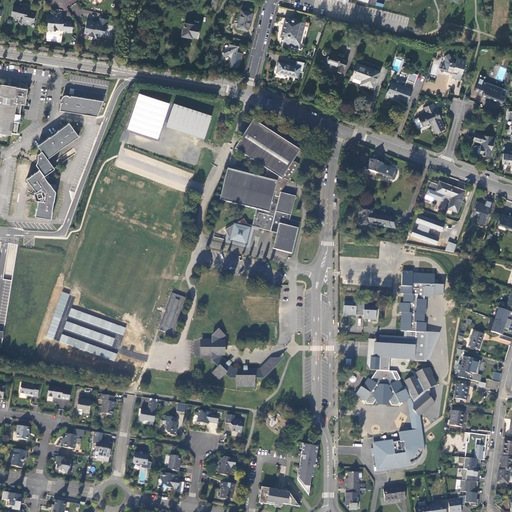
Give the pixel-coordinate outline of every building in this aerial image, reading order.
[(23,8),(14,5),(12,15),(16,16),(16,17),(24,20),(25,22),(31,23),(32,19),(35,20),(37,13),(29,11),(30,7),(24,6),(23,8)] [(247,31),(252,13),(241,10),(237,28),(247,31)] [(73,32),(73,26),(71,26),(71,22),(62,21),(62,19),(60,17),(59,17),(55,17),(55,16),(48,15),(47,21),(48,22),(48,28),(49,29),(53,29),(53,30),(55,30),(59,30),(59,29),(63,29),(63,30),(64,31),(73,32)] [(293,20),(285,18),(280,35),(284,36),(282,44),(299,48),(305,23),(299,22),(300,20),(294,19),(293,20)] [(89,36),(94,37),(95,35),(100,36),(104,37),(107,25),(102,24),(102,22),(101,22),(100,23),(88,20),(85,33),(89,34),(89,36)] [(182,36),(190,38),(190,35),(198,37),(201,26),(184,23),(182,36)] [(239,46),(230,44),(229,48),(223,49),(222,54),(225,56),(228,55),(231,57),(230,62),(227,65),(230,67),(237,69),(239,66),(240,63),(239,62),(241,59),(240,58),(242,55),(240,54),(241,53),(237,52),(239,46)] [(444,71),(450,73),(453,74),(452,78),(461,80),(466,61),(458,58),(457,62),(454,62),(449,54),(444,57),(445,59),(444,65),(440,67),(442,72),(444,71)] [(337,70),(343,73),(347,61),(343,59),(342,60),(330,56),(327,63),(338,67),(337,70)] [(279,63),(278,68),(278,69),(280,70),(280,73),(302,78),(304,72),(303,72),(305,63),(297,61),(296,67),(279,63)] [(364,85),(374,89),(380,72),(369,68),(368,69),(358,66),(353,77),(363,80),(366,81),(364,85)] [(392,82),(387,94),(409,102),(416,83),(419,75),(412,73),(409,81),(407,80),(405,87),(392,82)] [(503,101),(507,90),(503,88),(483,81),(485,77),(480,75),(475,90),(480,92),(481,89),(484,91),(483,93),(483,95),(493,99),(498,100),(498,99),(503,101)] [(0,84),(0,132),(11,135),(12,133),(17,133),(19,122),(20,122),(21,115),(20,115),(22,104),(25,104),(28,89),(17,87),(17,86),(2,84),(0,84)] [(169,103),(139,93),(127,129),(158,139),(169,103)] [(62,104),(61,111),(98,117),(104,101),(72,96),(71,97),(70,96),(69,96),(68,95),(67,95),(66,95),(65,96),(64,96),(63,97),(63,98),(62,99),(62,100),(62,101),(63,102),(63,103),(62,104)] [(211,116),(173,102),(166,125),(204,139),(211,116)] [(436,132),(445,128),(440,117),(439,117),(433,104),(425,107),(428,114),(420,117),(423,126),(431,122),(436,132)] [(419,128),(423,126),(420,117),(416,118),(415,120),(418,127),(419,128)] [(256,122),(254,119),(236,148),(267,168),(264,178),(227,169),(219,200),(256,210),(252,226),(248,224),(244,218),(235,223),(236,224),(234,225),(233,224),(225,229),(228,236),(227,240),(242,244),(248,241),(251,228),(252,227),(277,233),(273,249),(292,254),(298,229),(300,223),(290,220),(296,196),(281,193),(287,184),(300,165),(296,162),(295,162),(294,162),(301,151),(298,150),(256,122)] [(49,158),(53,155),(60,149),(68,143),(73,139),(80,135),(70,122),(58,130),(59,131),(50,136),(39,145),(43,150),(39,153),(39,156),(37,156),(37,160),(38,161),(37,163),(41,168),(28,178),(32,184),(37,191),(35,192),(35,193),(36,194),(33,194),(33,196),(34,198),(37,198),(37,199),(39,200),(38,207),(38,208),(36,215),(52,218),(53,211),(54,211),(55,201),(57,191),(51,183),(45,175),(56,168),(53,163),(49,158)] [(484,135),(476,133),(474,141),(482,143),(482,146),(476,145),(474,147),(474,151),(475,153),(481,154),(481,155),(491,156),(493,137),(484,136),(484,135)] [(511,154),(504,154),(503,163),(511,164),(511,154)] [(383,163),(371,158),(367,169),(392,178),(394,171),(382,166),(383,163)] [(464,191),(439,182),(438,185),(431,182),(425,199),(432,201),(436,199),(442,202),(445,196),(451,198),(447,209),(458,213),(461,201),(464,191)] [(484,206),(477,204),(473,216),(474,217),(475,214),(480,216),(477,225),(485,227),(493,204),(485,201),(484,206)] [(371,215),(372,209),(360,207),(359,213),(363,214),(361,224),(368,225),(369,223),(395,228),(397,219),(375,215),(371,215)] [(442,232),(445,223),(418,214),(415,223),(419,224),(417,229),(413,228),(410,236),(437,245),(440,237),(428,233),(430,228),(442,232)] [(511,218),(501,215),(497,226),(511,231),(511,218)] [(453,253),(457,244),(448,241),(445,250),(453,253)] [(415,249),(404,246),(402,253),(414,255),(415,249)] [(390,358),(415,359),(416,332),(425,332),(426,323),(424,323),(424,314),(425,314),(426,300),(424,299),(424,296),(434,297),(434,294),(443,295),(443,285),(434,284),(435,275),(413,274),(413,272),(402,272),(401,294),(404,294),(404,303),(400,303),(400,312),(402,313),(401,331),(406,332),(406,338),(379,336),(379,340),(375,339),(375,342),(379,342),(379,343),(374,343),(374,356),(371,356),(371,357),(370,366),(376,370),(377,370),(374,375),(371,379),(369,378),(362,387),(361,387),(356,394),(365,401),(367,403),(373,404),(376,400),(378,404),(386,404),(389,400),(392,405),(397,405),(399,403),(408,398),(409,398),(413,404),(412,409),(416,414),(418,414),(421,414),(423,414),(426,411),(426,410),(434,402),(428,395),(426,391),(437,385),(432,376),(433,374),(430,368),(422,369),(416,372),(419,379),(416,380),(414,376),(405,381),(407,386),(402,388),(399,380),(396,381),(391,371),(389,371),(390,358)] [(54,339),(69,294),(61,291),(47,337),(54,339)] [(185,297),(172,293),(170,298),(171,298),(166,310),(166,312),(165,312),(161,325),(161,324),(159,330),(172,334),(174,329),(174,328),(178,317),(179,315),(179,314),(183,302),(184,302),(185,297)] [(364,303),(344,302),(343,314),(364,315),(364,318),(376,319),(376,307),(364,306),(364,303)] [(490,311),(480,307),(475,320),(487,324),(489,319),(488,318),(490,311)] [(126,326),(70,309),(68,317),(124,334),(126,326)] [(115,338),(66,321),(63,329),(112,345),(115,338)] [(264,378),(268,374),(264,370),(262,372),(260,372),(260,368),(247,368),(243,368),(234,368),(230,365),(227,362),(222,356),(224,354),(224,341),(222,340),(225,335),(218,329),(212,335),(212,341),(201,341),(201,355),(214,355),(213,362),(218,366),(212,373),(219,380),(225,374),(229,378),(236,378),(236,386),(254,387),(255,378),(264,378)] [(484,334),(473,331),(469,345),(475,347),(475,348),(476,349),(477,348),(478,348),(481,338),(483,339),(484,334)] [(416,332),(415,359),(427,360),(428,333),(425,332),(416,332)] [(61,335),(59,342),(115,361),(117,353),(61,335)] [(476,360),(464,356),(461,366),(459,365),(457,370),(460,371),(458,377),(465,379),(466,374),(472,376),(471,380),(481,382),(482,375),(473,373),(473,374),(472,374),(476,360)] [(268,374),(283,359),(270,358),(260,368),(260,372),(262,372),(264,370),(268,374)] [(39,396),(40,384),(35,383),(35,385),(22,383),(20,393),(29,394),(29,395),(34,396),(34,395),(39,396)] [(466,400),(468,386),(464,385),(464,383),(462,383),(462,384),(456,383),(454,398),(466,400)] [(70,399),(72,390),(64,389),(64,387),(50,385),(48,396),(70,399)] [(115,396),(103,394),(102,400),(104,400),(103,406),(103,407),(102,413),(113,415),(113,411),(114,409),(113,409),(113,406),(114,405),(115,401),(114,401),(115,396)] [(90,413),(92,400),(90,400),(87,399),(87,400),(85,400),(85,399),(79,398),(78,402),(79,402),(79,404),(78,404),(77,409),(83,410),(83,412),(90,413)] [(409,398),(408,398),(414,433),(408,433),(408,431),(399,432),(400,441),(393,442),(393,440),(374,442),(375,451),(372,451),(373,455),(374,454),(376,471),(408,467),(412,466),(417,463),(420,460),(423,454),(424,449),(424,444),(422,431),(421,432),(418,414),(416,414),(412,409),(413,404),(409,398)] [(149,408),(148,408),(149,410),(149,411),(147,410),(141,409),(139,421),(144,422),(146,420),(154,422),(157,403),(149,402),(149,408)] [(177,403),(176,411),(185,412),(185,403),(177,403)] [(207,425),(208,423),(209,420),(210,418),(211,419),(211,421),(218,422),(219,415),(211,413),(211,411),(199,409),(199,412),(198,413),(197,415),(198,416),(197,422),(201,422),(201,423),(207,425)] [(462,427),(464,412),(452,410),(450,425),(462,427)] [(241,432),(244,420),(234,419),(235,415),(227,414),(225,423),(230,424),(232,426),(231,431),(241,432)] [(176,418),(165,416),(164,420),(167,421),(166,425),(167,425),(166,430),(168,433),(170,433),(170,434),(176,435),(177,427),(176,427),(176,426),(177,425),(178,422),(176,422),(176,418)] [(29,435),(30,429),(23,427),(23,426),(18,425),(17,432),(17,433),(17,436),(17,437),(17,438),(18,438),(28,440),(29,439),(30,436),(29,435)] [(75,449),(77,435),(66,433),(65,438),(63,439),(63,441),(62,441),(61,443),(64,444),(64,447),(75,449)] [(95,451),(108,453),(109,442),(104,442),(104,443),(101,442),(102,437),(95,436),(94,443),(96,444),(95,451)] [(460,444),(460,437),(450,436),(448,450),(460,452),(461,444),(460,444)] [(511,442),(504,441),(502,456),(511,457),(511,442)] [(311,477),(312,477),(314,468),(315,461),(318,446),(308,445),(305,444),(302,444),(300,459),(302,459),(302,462),(300,462),(297,478),(297,480),(306,491),(309,490),(311,477)] [(27,451),(13,448),(12,454),(14,454),(14,457),(12,458),(11,465),(16,466),(17,467),(22,468),(24,459),(26,459),(27,451)] [(149,455),(144,454),(143,455),(140,454),(134,454),(133,463),(134,463),(134,464),(138,465),(139,464),(147,465),(149,455)] [(168,470),(179,471),(180,466),(179,466),(181,456),(170,455),(168,470)] [(57,456),(56,461),(57,462),(57,465),(56,469),(60,469),(61,470),(65,471),(66,473),(70,473),(72,460),(65,459),(64,457),(57,456)] [(511,461),(511,457),(502,456),(501,469),(509,471),(511,471),(511,461)] [(221,459),(221,462),(221,463),(221,465),(220,464),(219,464),(218,469),(219,469),(218,474),(230,476),(231,471),(229,471),(230,466),(233,467),(233,464),(235,464),(236,459),(224,457),(221,459)] [(481,460),(459,457),(458,463),(464,464),(464,469),(478,471),(478,467),(479,467),(479,464),(480,464),(481,460)] [(462,476),(462,480),(478,482),(479,478),(477,477),(477,476),(479,476),(480,471),(478,471),(464,469),(462,469),(461,475),(462,476)] [(501,469),(499,469),(497,482),(508,484),(509,471),(501,469)] [(180,482),(180,478),(176,478),(176,474),(161,472),(161,477),(163,478),(163,483),(167,484),(167,487),(174,488),(173,492),(182,493),(183,492),(185,482),(180,482)] [(361,489),(366,489),(366,484),(361,484),(359,484),(359,479),(363,479),(363,473),(359,473),(349,473),(349,480),(349,481),(346,481),(346,485),(347,486),(347,489),(361,489)] [(462,480),(461,480),(460,488),(461,488),(460,491),(466,492),(477,493),(477,489),(474,489),(475,487),(478,487),(478,482),(462,480)] [(232,499),(234,484),(221,482),(219,488),(223,489),(222,492),(221,492),(220,498),(227,499),(227,498),(232,499)] [(292,505),(296,502),(289,492),(285,491),(280,491),(277,490),(261,487),(260,494),(260,495),(259,502),(282,506),(283,504),(286,504),(292,505)] [(385,501),(405,498),(404,487),(384,489),(385,501)] [(366,494),(366,489),(361,489),(347,489),(346,489),(346,504),(347,504),(347,506),(350,506),(350,510),(357,510),(358,502),(358,498),(359,498),(359,494),(366,494)] [(21,494),(9,492),(8,499),(10,499),(9,504),(10,505),(13,506),(13,508),(20,509),(21,502),(20,502),(21,494)] [(466,496),(465,502),(470,503),(469,504),(470,505),(478,506),(478,503),(477,502),(478,500),(476,500),(477,493),(466,492),(466,496)] [(459,498),(448,500),(449,511),(461,511),(461,507),(464,506),(465,502),(466,496),(459,497),(459,498)] [(64,511),(66,501),(56,500),(54,509),(52,510),(52,511),(64,511)]
